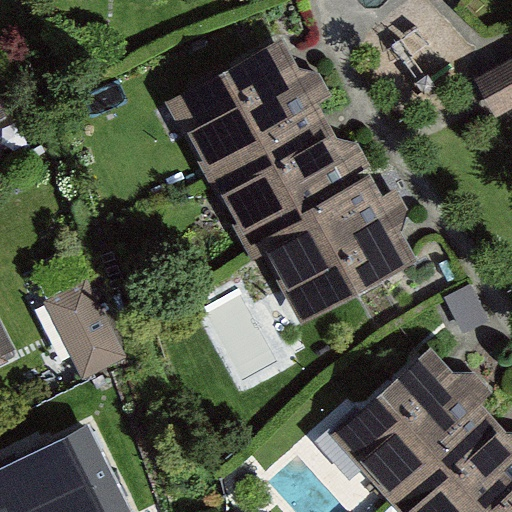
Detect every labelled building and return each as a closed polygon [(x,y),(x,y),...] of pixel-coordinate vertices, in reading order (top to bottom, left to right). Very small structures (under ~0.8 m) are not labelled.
[(130,0),(136,14),(180,0),(130,0)] [(168,108),(211,186),(327,123),(283,45),(168,108)] [(511,70),(481,88),(501,124),(511,117),(511,70)] [(211,186),(255,264),(264,259),(370,201),(366,194),(327,123),(211,186)] [(264,259),(303,331),(419,267),(375,189),(366,194),(370,201),(264,259)] [(87,283),(44,306),(84,382),(127,359),(87,283)] [(0,362),(10,358),(0,338),(0,362)] [(332,430),(392,496),(491,407),(432,341),(332,430)] [(511,483),(511,430),(491,407),(392,496),(406,511),(507,511),(508,511),(496,498),(511,483)] [(0,511),(131,511),(135,510),(91,419),(0,462),(0,511)] [(507,511),(511,511),(511,483),(496,498),(508,511),(507,511)]
